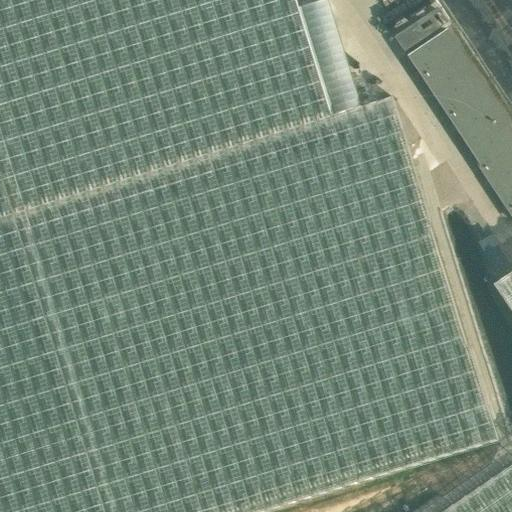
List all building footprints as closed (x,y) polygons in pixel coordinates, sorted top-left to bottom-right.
[(0,0),(0,174),(18,232),(29,228),(92,431),(0,459),(0,511),(265,511),(497,441),(391,97),(329,116),(293,0),(0,0)] [(408,56),(511,212),(511,132),(445,31),(408,56)] [(0,459),(92,431),(29,228),(18,232),(0,174),(0,459)] [(511,273),(495,285),(511,309),(511,273)] [(511,511),(511,466),(443,511),(511,511)]
